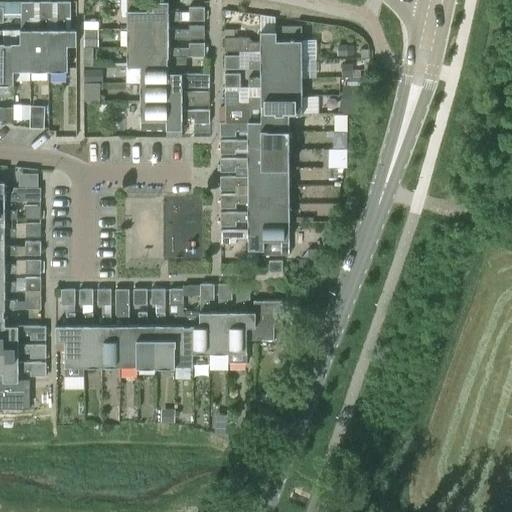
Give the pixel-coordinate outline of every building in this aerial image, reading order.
[(22,45),(14,45),(14,71),(32,71),(32,45),(41,45),(42,32),(41,32),(32,32),(32,18),(36,18),(36,3),(23,4),(23,32),(22,32),(22,45)] [(41,4),(41,32),(42,32),(41,45),(32,45),(32,71),(49,71),(50,45),(60,45),(60,32),(59,32),(50,32),(50,18),(55,18),(55,4),(41,4)] [(59,4),(59,32),(60,32),(60,45),(50,45),(49,71),(69,71),(69,47),(77,47),(77,32),(68,32),(68,18),(73,18),(73,4),(59,4)] [(129,12),(129,31),(155,31),(155,22),(169,22),(182,22),(182,13),(169,13),(169,4),(154,4),(154,12),(129,12)] [(189,8),(189,21),(204,21),(204,8),(189,8)] [(129,31),(129,49),(155,49),(155,40),(169,40),(188,40),(188,31),(169,31),(169,22),(155,22),(155,31),(129,31)] [(188,31),(188,40),(204,40),(204,26),(188,26),(188,31)] [(224,38),(224,52),(240,52),(249,52),(249,53),(263,52),(277,52),(277,61),(302,61),(302,42),(302,41),(301,26),(275,26),(275,33),(263,33),(263,43),(249,43),(249,42),(248,42),(248,38),(234,38),(224,38)] [(0,84),(14,85),(14,71),(14,45),(6,45),(6,32),(0,31),(0,84)] [(98,31),(84,31),(84,47),(98,47),(98,31)] [(129,49),(129,68),(141,68),(169,67),(169,64),(169,58),(189,58),(189,49),(169,49),(169,40),(155,40),(155,49),(129,49)] [(189,49),(189,58),(204,58),(204,56),(204,44),(189,44),(189,49)] [(249,61),(249,71),(263,70),(277,70),(277,79),(302,79),(302,61),(277,61),(277,52),(263,52),(263,53),(263,61),(249,61)] [(224,56),(224,70),(240,70),(240,56),(224,56)] [(141,68),(142,85),(168,85),(168,94),(182,94),(182,84),(194,84),(194,88),(210,88),(210,75),(169,75),(169,67),(141,68)] [(249,87),(263,87),(277,87),(277,97),(302,97),(302,79),(277,79),(277,70),(263,70),(263,78),(249,78),(249,87)] [(240,74),(224,74),(224,88),(240,87),(240,74)] [(99,83),(84,83),(84,102),(99,102),(99,83)] [(142,85),(142,103),(168,103),(168,112),(182,112),(182,103),(195,103),(195,107),(211,107),(211,94),(182,94),(168,94),(168,85),(142,85)] [(224,106),(224,124),(263,123),(263,115),(289,115),(303,115),(303,112),(302,97),(277,97),(277,87),(263,87),(264,97),(249,97),(249,102),(240,102),(240,106),(224,106)] [(240,92),(224,92),(224,106),(240,106),(240,92)] [(326,97),(325,110),(342,111),(342,98),(326,97)] [(168,103),(142,103),(142,122),(142,130),(167,130),(182,130),(182,120),(195,120),(195,125),(211,125),(211,112),(182,112),(168,112),(168,103)] [(20,104),(20,117),(36,117),(36,126),(51,126),(51,104),(20,104)] [(0,119),(18,120),(18,107),(0,106),(0,119)] [(249,132),(249,142),(249,143),(263,142),(263,133),(289,133),(289,115),(263,115),(263,123),(224,124),(221,124),(221,137),(236,137),(236,132),(249,132)] [(347,116),(334,116),(334,132),(347,132),(347,116)] [(249,150),(249,159),(249,160),(263,160),(263,151),(289,151),(289,133),(263,133),(263,142),(249,143),(249,142),(221,142),(221,156),(236,155),(236,150),(249,150)] [(329,150),(329,164),(343,165),(343,150),(329,150)] [(249,169),(249,177),(249,178),(263,177),(263,169),(289,169),(289,151),(263,151),(263,160),(249,160),(249,159),(221,160),(221,173),(237,173),(237,169),(249,169)] [(249,185),(249,195),(249,196),(263,196),(263,187),(290,187),(289,169),(263,169),(263,177),(249,178),(249,177),(221,178),(221,191),(237,191),(237,186),(249,185)] [(0,202),(5,203),(5,202),(40,202),(40,189),(15,189),(12,193),(5,193),(5,183),(0,183),(0,202)] [(249,204),(250,214),(264,214),(264,205),(290,205),(290,187),(263,187),(263,196),(249,196),(249,195),(222,195),(222,209),(237,209),(237,204),(249,204)] [(0,221),(5,221),(5,220),(17,220),(17,212),(5,212),(5,203),(0,202),(0,221)] [(222,214),(222,227),(237,227),(237,223),(250,222),(250,232),(264,232),(264,223),(290,223),(290,205),(264,205),(264,214),(250,214),(222,214)] [(24,207),(24,220),(40,220),(40,207),(24,207)] [(0,239),(5,239),(5,238),(17,238),(17,230),(5,230),(5,221),(0,221),(0,239)] [(222,231),(222,245),(237,245),(237,240),(250,240),(250,252),(263,251),(263,255),(290,255),(290,242),(290,223),(264,223),(264,232),(250,232),(222,231)] [(40,225),(24,225),(24,238),(40,238),(40,225)] [(0,256),(5,257),(5,256),(17,256),(17,248),(5,248),(5,239),(0,239),(0,256)] [(40,243),(24,243),(24,256),(40,256),(40,243)] [(0,274),(5,275),(5,274),(17,274),(17,266),(5,266),(5,257),(0,256),(0,274)] [(318,258),(299,258),(299,271),(318,271),(318,258)] [(270,271),(282,271),(282,260),(270,260),(270,271)] [(40,274),(40,261),(24,261),(24,274),(40,274)] [(0,292),(6,292),(17,292),(17,284),(5,284),(5,275),(0,274),(0,292)] [(24,279),(24,292),(40,292),(40,279),(24,279)] [(192,326),(192,354),(193,354),(211,354),(211,327),(220,326),(220,313),(219,313),(209,313),(209,301),(214,301),(214,285),(201,285),(201,311),(200,311),(200,315),(200,326),(192,326)] [(219,285),(219,313),(220,313),(220,326),(211,327),(211,354),(228,354),(228,362),(229,362),(228,326),(238,326),(238,313),(237,313),(227,313),(227,301),(233,301),(233,285),(219,285)] [(237,285),(237,313),(238,313),(238,326),(228,326),(229,362),(247,362),(247,342),(254,342),(255,313),(254,313),(245,313),(245,301),(250,301),(250,285),(237,285)] [(183,289),(169,290),(169,305),(183,305),(183,289)] [(61,290),(61,306),(75,306),(75,290),(61,290)] [(80,290),(80,306),(85,306),(93,306),(93,290),(80,290)] [(97,306),(111,306),(111,290),(97,290),(97,306)] [(116,290),(116,306),(129,306),(129,290),(116,290)] [(134,290),(134,306),(147,306),(147,290),(134,290)] [(152,290),(152,306),(156,306),(165,306),(165,290),(152,290)] [(0,319),(5,320),(5,310),(17,310),(17,302),(5,302),(5,292),(6,292),(0,292),(0,319)] [(40,310),(40,297),(24,297),(24,310),(40,310)] [(254,302),(254,313),(255,313),(254,342),(273,342),(273,328),(283,328),(283,302),(254,302)] [(111,326),(111,340),(120,340),(121,369),(136,369),(138,369),(138,340),(129,340),(129,326),(129,306),(116,306),(116,314),(120,314),(120,317),(120,326),(111,326)] [(85,326),(76,326),(76,340),(85,340),(85,369),(103,369),(103,340),(94,340),(94,326),(94,313),(85,313),(85,326)] [(76,340),(76,326),(76,314),(66,314),(66,326),(55,326),(55,342),(65,342),(65,369),(65,375),(83,375),(83,369),(85,369),(85,340),(76,340)] [(94,326),(94,340),(103,340),(103,369),(121,369),(120,340),(111,340),(111,326),(111,314),(102,314),(102,326),(94,326)] [(129,326),(129,340),(138,340),(138,369),(157,369),(156,340),(148,340),(147,326),(148,326),(148,314),(139,314),(139,326),(129,326)] [(147,326),(148,340),(156,340),(157,369),(174,369),(174,340),(165,340),(165,326),(166,314),(156,314),(156,326),(148,326),(147,326)] [(165,326),(165,340),(174,340),(174,369),(193,369),(193,354),(192,354),(192,326),(200,326),(200,315),(183,315),(183,314),(174,314),(174,326),(165,326)] [(0,337),(5,338),(5,346),(19,346),(19,335),(31,335),(31,340),(47,340),(46,327),(5,328),(5,320),(0,319),(0,337)] [(0,337),(0,355),(5,355),(5,364),(19,364),(19,363),(19,355),(31,355),(31,359),(47,359),(47,346),(19,346),(5,346),(5,338),(0,337)] [(0,382),(19,383),(19,382),(19,371),(31,371),(31,377),(47,377),(47,363),(19,363),(19,364),(5,364),(5,355),(0,355),(0,382)] [(19,383),(0,382),(0,401),(5,402),(5,411),(31,411),(30,382),(19,382),(19,383)]
